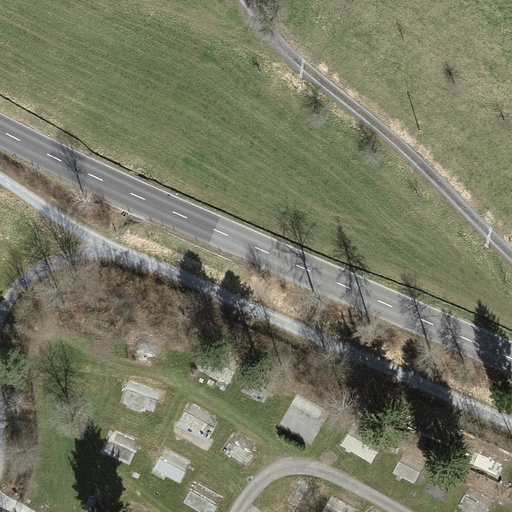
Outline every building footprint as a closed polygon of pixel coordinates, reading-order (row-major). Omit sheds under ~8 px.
[(213,350),(208,372),(233,377),(238,355),(213,350)] [(194,397),(181,420),(205,433),(218,410),(194,397)] [(291,399),(285,429),(312,434),(318,405),(291,399)] [(375,462),(388,441),(353,422),(341,443),(375,462)] [(114,425),(103,448),(131,461),(142,438),(114,425)] [(250,462),(262,441),(239,428),(227,449),(250,462)] [(166,444),(154,467),(183,481),(194,457),(166,444)] [(395,471),(417,480),(426,457),(404,449),(395,471)] [(284,503),(295,509),(309,482),(298,476),(284,503)] [(198,477),(186,502),(205,511),(214,511),(226,491),(198,477)] [(460,502),(474,511),(489,511),(498,500),(473,484),(460,502)] [(362,511),(363,510),(331,494),(321,511),(362,511)] [(128,511),(160,511),(161,511),(134,499),(128,511)]
